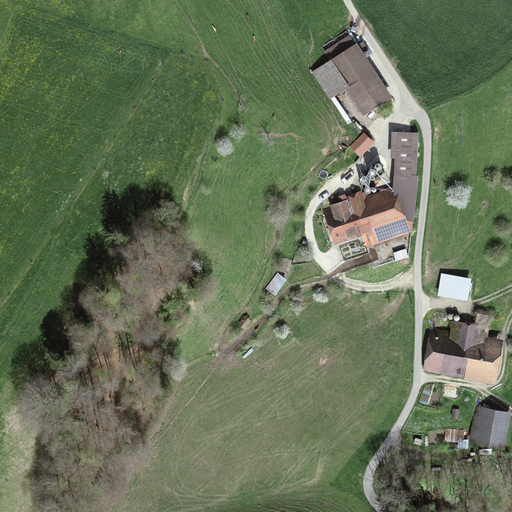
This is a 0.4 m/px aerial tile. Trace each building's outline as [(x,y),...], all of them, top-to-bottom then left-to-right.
[(323,52),(330,63),(363,113),(388,97),(359,53),(366,48),(361,42),(355,46),(348,36),(323,52)] [(363,134),(354,144),(362,152),(371,143),(363,134)] [(392,152),(401,153),(400,176),(414,176),(415,134),(393,134),(392,152)] [(370,179),(384,164),(376,156),(361,171),(370,179)] [(373,243),(407,232),(392,188),(364,197),(362,192),(344,199),(345,203),(324,210),(329,218),(336,237),(360,229),(362,234),(370,232),(373,243)] [(267,289),(274,294),(284,280),(277,275),(267,289)] [(470,282),(445,278),(443,293),(468,297),(470,282)] [(489,316),(476,314),(475,325),(451,321),(450,332),(431,329),(424,363),(490,375),(496,347),(484,344),(489,316)] [(502,411),(476,406),(470,439),(482,438),(500,441),(504,418),(502,411)] [(462,431),(445,430),(444,439),(461,441),(462,431)]
